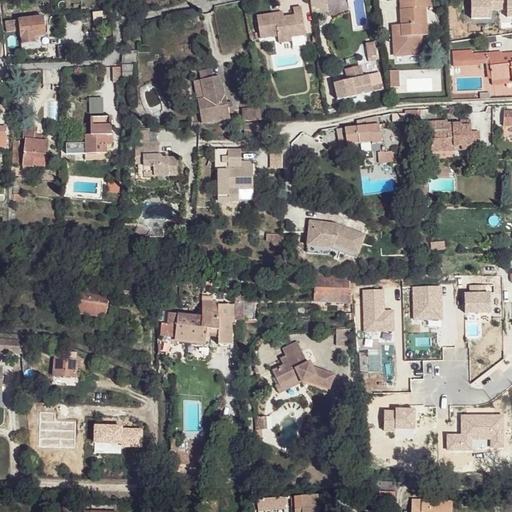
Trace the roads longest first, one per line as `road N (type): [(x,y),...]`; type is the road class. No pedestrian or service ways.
road 1 (residential): [(0,66),(101,62),(115,53),(127,20),(213,0)]
road 2 (track): [(289,128),(401,106),(511,101)]
